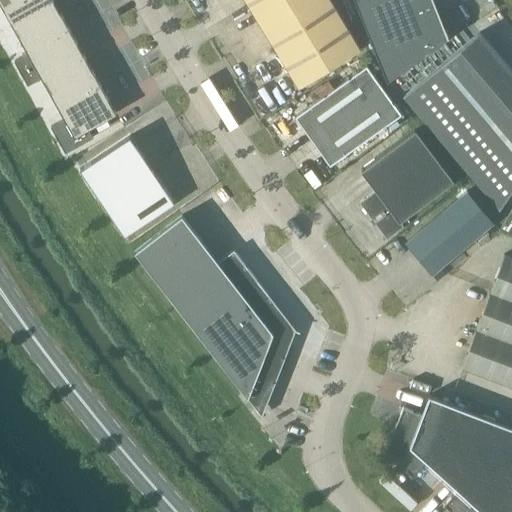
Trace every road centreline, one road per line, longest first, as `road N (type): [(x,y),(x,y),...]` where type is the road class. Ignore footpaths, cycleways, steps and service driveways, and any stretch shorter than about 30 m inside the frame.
road 1 (unclassified): [(361,511),(333,485),(321,456),(362,326),(359,313),(151,0)]
road 2 (primary): [(175,511),(0,294)]
